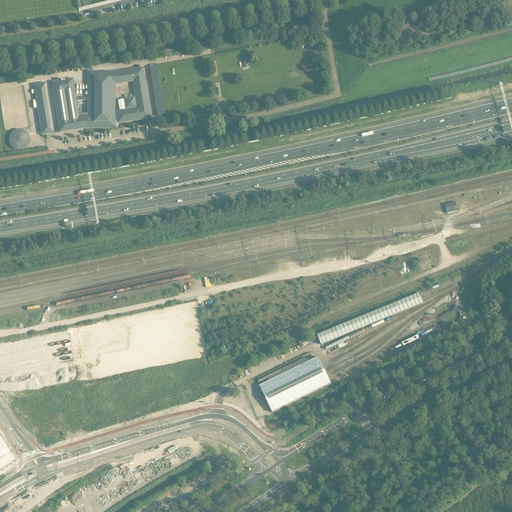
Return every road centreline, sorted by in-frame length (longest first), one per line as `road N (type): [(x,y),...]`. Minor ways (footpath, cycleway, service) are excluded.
road 1 (motorway): [(511,103),(0,210)]
road 2 (motorway): [(0,227),(274,178),(511,124)]
road 3 (unclassified): [(55,150),(331,96),(329,0)]
road 4 (trunk): [(511,337),(280,462)]
road 5 (unclassified): [(280,462),(239,425),(207,416),(42,464)]
road 6 (trunk): [(286,481),(511,362)]
road 7 (unclassified): [(45,476),(205,426),(226,432),(269,470)]
road 8 (unclassified): [(305,511),(415,442),(511,402)]
road 9 (unknown): [(405,511),(511,444)]
